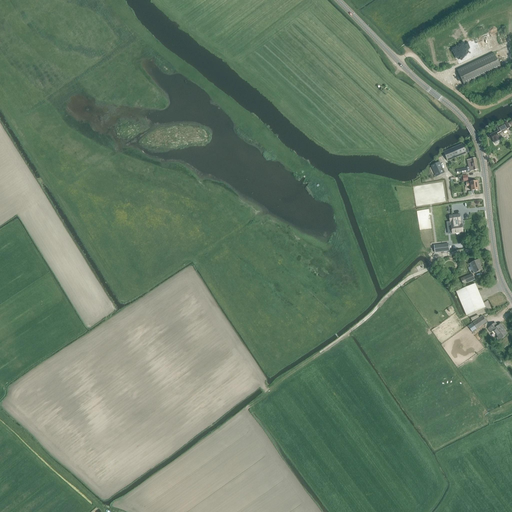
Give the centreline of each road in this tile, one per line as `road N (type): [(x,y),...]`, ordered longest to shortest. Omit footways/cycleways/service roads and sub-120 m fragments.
road 1 (tertiary): [(511,299),(497,267),(474,135),(338,0)]
road 2 (track): [(209,423),(216,432),(442,255),(493,247)]
road 3 (track): [(108,511),(0,414)]
road 4 (track): [(409,55),(436,78),(508,42),(511,15)]
